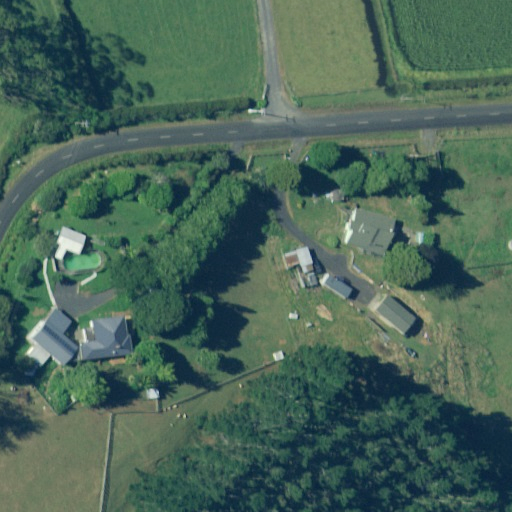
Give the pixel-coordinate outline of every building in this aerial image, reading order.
[(343,187),(327,190),(330,203),(346,200),(343,187)] [(388,220),(349,209),(339,243),(379,254),(388,220)] [(81,235),(57,226),(47,255),(57,258),(61,248),(75,253),(81,235)] [(314,270),(308,244),(283,250),(287,268),(299,265),(301,273),(314,270)] [(316,273),(303,275),(305,285),(318,283),(316,273)] [(410,318),(383,295),(363,317),(378,329),(384,322),(397,333),(410,318)] [(29,360),(25,364),(20,371),(27,377),(45,355),(57,365),(70,349),(55,336),(66,322),(50,308),(25,338),(33,344),(23,356),(29,360)] [(126,353),(120,315),(89,320),(92,340),(76,342),(79,360),(126,353)]
